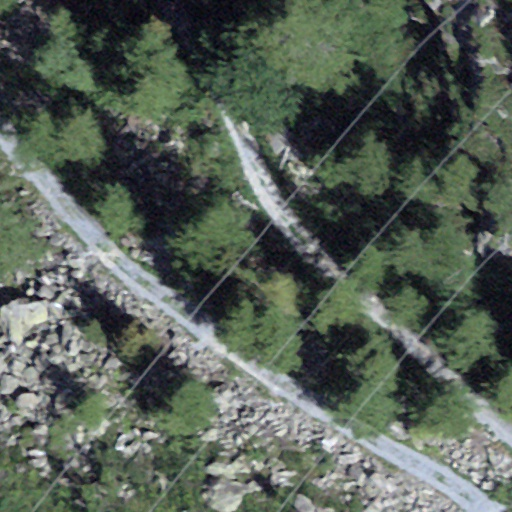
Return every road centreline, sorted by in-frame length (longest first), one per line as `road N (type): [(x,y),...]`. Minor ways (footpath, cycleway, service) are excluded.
road 1 (track): [(0,122),(85,230),(150,288),(481,511)]
road 2 (track): [(511,440),(335,282),(267,193),(164,0)]
